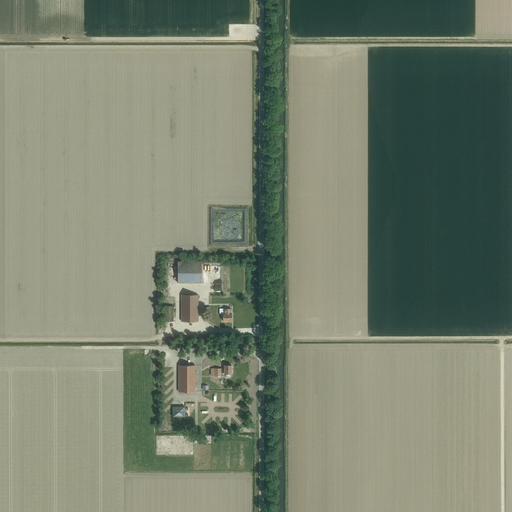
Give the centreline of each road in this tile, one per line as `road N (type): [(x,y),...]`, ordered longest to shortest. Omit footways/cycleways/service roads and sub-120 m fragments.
road 1 (unclassified): [(261,511),(261,0)]
road 2 (unknown): [(261,353),(177,357),(174,398),(192,400)]
